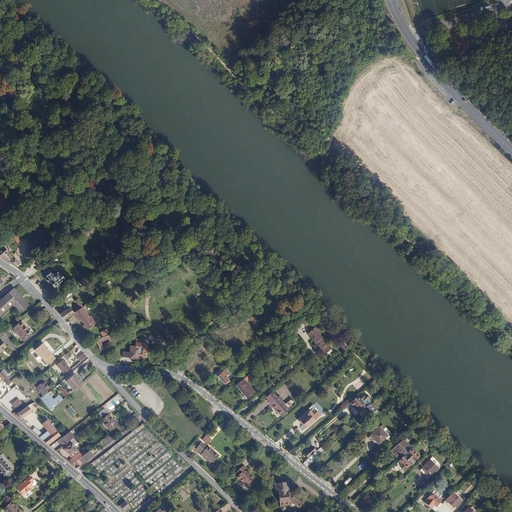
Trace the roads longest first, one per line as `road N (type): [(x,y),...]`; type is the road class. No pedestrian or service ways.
road 1 (residential): [(167,372),(355,511)]
road 2 (residential): [(102,364),(239,511)]
road 3 (tertiary): [(0,409),(115,511)]
road 4 (secondary): [(410,38),(511,151)]
road 5 (track): [(300,0),(244,38),(224,32),(188,0)]
road 6 (unknown): [(235,417),(306,354),(300,326)]
